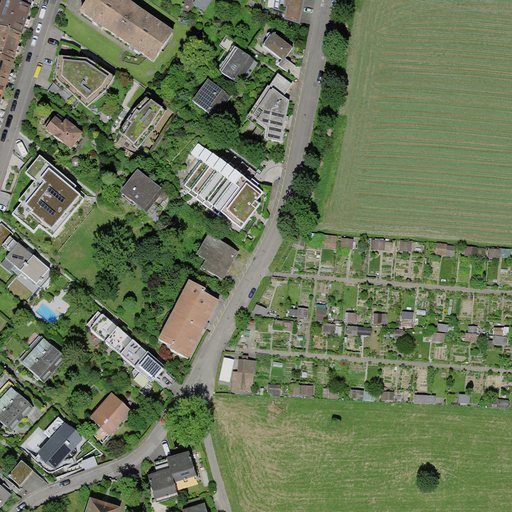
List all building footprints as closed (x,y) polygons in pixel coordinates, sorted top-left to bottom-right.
[(0,111),(34,0),(3,0),(0,12),(0,111)] [(89,0),(80,13),(154,64),(174,34),(124,0),(89,0)] [(196,0),(194,4),(211,12),(217,1),(221,4),(223,0),(196,0)] [(276,0),(274,13),(285,15),(284,22),(303,26),(307,0),(276,0)] [(294,49),(272,35),(263,49),(283,62),(278,69),(291,77),(297,69),(286,62),(294,49)] [(252,59),(235,49),(219,74),(236,84),(252,59)] [(89,60),(61,57),(57,82),(87,108),(108,93),(115,78),(89,60)] [(292,85),(279,78),(272,90),(269,88),(248,122),(267,133),(266,140),(283,143),(291,102),(284,98),(292,85)] [(230,99),(208,83),(193,104),(215,120),(230,99)] [(166,114),(148,100),(133,116),(120,134),(137,150),(154,133),(166,114)] [(264,194),(198,147),(172,182),(243,233),(263,205),(258,202),(264,194)] [(39,155),(25,171),(34,179),(18,198),(21,201),(11,213),(34,234),(39,228),(54,239),(88,198),(39,155)] [(138,169),(120,191),(144,210),(162,188),(138,169)] [(13,235),(1,225),(0,225),(0,247),(2,246),(10,253),(1,264),(10,272),(15,267),(41,288),(53,274),(10,238),(13,235)] [(303,248),(307,238),(298,234),(294,244),(303,248)] [(337,237),(323,236),(323,248),(336,249),(337,237)] [(240,253),(209,237),(199,257),(207,261),(203,269),(227,280),(240,253)] [(354,240),(342,239),(341,249),(353,250),(354,240)] [(385,240),(372,240),(372,251),(393,251),(393,243),(385,243),(385,240)] [(412,242),(400,241),(399,250),(411,251),(412,242)] [(447,244),(436,243),(435,254),(454,256),(455,246),(447,245),(447,244)] [(477,247),(465,246),(464,256),(477,257),(477,247)] [(510,249),(489,248),(488,257),(509,258),(510,249)] [(208,291),(191,283),(162,341),(176,348),(173,353),(190,361),(219,302),(206,295),(208,291)] [(267,310),(257,305),(253,314),(263,318),(267,310)] [(327,307),(317,306),(316,321),(326,322),(327,307)] [(309,310),(299,309),(298,319),(308,320),(309,310)] [(357,314),(346,313),(346,324),(357,324),(357,314)] [(381,314),(373,313),(372,323),(381,324),(381,314)] [(165,369),(98,314),(86,329),(152,384),(165,369)] [(412,320),(402,319),(402,326),(412,327),(412,320)] [(294,322),(275,321),(275,328),(283,329),(283,331),(294,332),(294,322)] [(448,324),(438,323),(437,331),(447,332),(448,324)] [(336,325),(323,324),(323,335),(335,335),(336,325)] [(358,327),(348,327),(348,336),(358,336),(358,327)] [(405,330),(394,329),(394,339),(404,339),(405,330)] [(444,333),(433,333),(432,341),(444,342),(444,333)] [(507,337),(493,335),(492,344),(506,345),(507,337)] [(61,358),(44,341),(22,364),(40,381),(61,358)] [(257,361),(238,361),(237,374),(233,374),(233,392),(253,393),(253,375),(256,375),(257,361)] [(12,382),(4,374),(0,378),(0,423),(11,434),(35,409),(10,384),(12,382)] [(281,385),(269,385),(268,394),(281,394),(281,385)] [(314,387),(291,386),(291,396),(314,396),(314,387)] [(339,389),(323,389),(323,399),(339,399),(339,389)] [(364,391),(350,389),(350,398),(363,399),(364,391)] [(394,391),(381,391),(380,400),(394,400),(394,391)] [(470,395),(459,394),(458,404),(469,404),(470,395)] [(90,419),(109,437),(131,413),(112,395),(90,419)] [(441,396),(415,395),(414,403),(441,404),(441,396)] [(509,400),(491,399),(491,407),(509,408),(509,400)] [(58,422),(41,442),(47,447),(52,442),(67,455),(80,440),(58,422)] [(197,476),(190,452),(153,464),(157,474),(147,477),(155,502),(180,495),(176,483),(197,476)] [(33,473),(22,463),(9,478),(21,488),(33,473)] [(0,510),(12,496),(0,485),(0,510)] [(120,511),(122,509),(91,500),(87,511),(120,511)]
